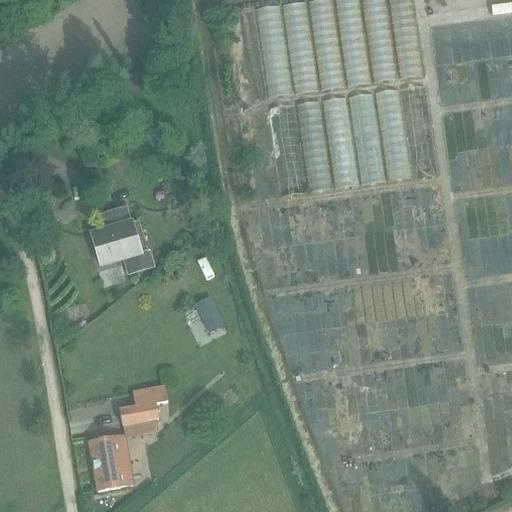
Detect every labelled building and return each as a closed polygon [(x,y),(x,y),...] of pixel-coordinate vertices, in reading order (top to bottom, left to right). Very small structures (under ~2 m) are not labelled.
[(286,85),(430,70),(422,0),(287,0),(281,1),(283,18),(297,17),(299,31),(281,33),(286,85)] [(388,110),(387,89),(365,90),(366,111),(388,110)] [(347,167),(322,170),(324,182),(369,176),(367,162),(346,165),(347,167)] [(153,269),(139,223),(130,226),(125,211),(102,217),(107,233),(91,237),(100,268),(125,260),(130,276),(153,269)] [(119,412),(122,428),(157,421),(155,407),(167,404),(164,388),(132,394),(134,409),(119,412)] [(125,439),(109,442),(89,445),(98,494),(134,487),(125,439)]
